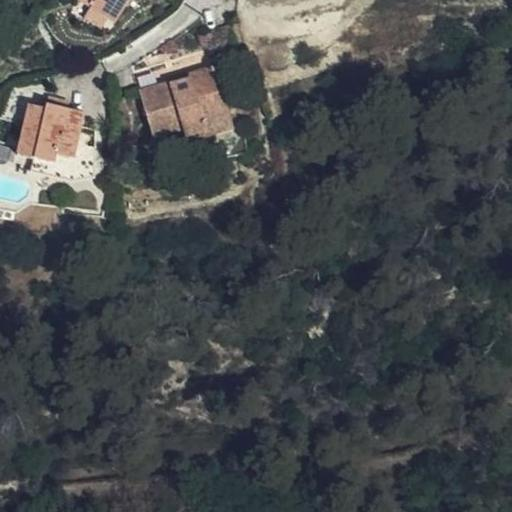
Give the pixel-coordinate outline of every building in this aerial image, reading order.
[(0,15),(11,14),(9,0),(7,0),(0,1),(0,15)] [(100,2),(97,0),(86,0),(84,5),(95,12),(100,2)] [(97,0),(100,2),(95,12),(114,24),(119,27),(135,0),(97,0)] [(114,24),(95,12),(88,23),(107,35),(114,24)] [(220,69),(193,76),(195,84),(173,89),(172,86),(145,93),(159,145),(187,138),(189,145),(236,132),(220,69)] [(195,84),(193,76),(193,74),(170,80),(172,86),(173,89),(195,84)] [(80,165),(90,118),(52,110),(51,114),(31,110),(21,161),(59,169),(60,162),(80,165)] [(398,511),(398,509),(396,505),(393,502),(389,501),(384,502),(380,505),(377,508),(377,511),(376,511),(398,511)]
